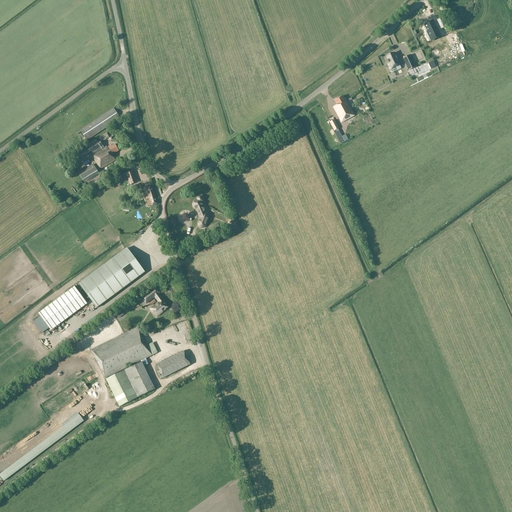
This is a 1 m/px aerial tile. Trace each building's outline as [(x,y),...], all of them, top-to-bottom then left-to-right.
[(433,22),(425,26),(430,36),(438,33),(433,22)] [(396,67),(397,70),(401,68),(394,53),(386,57),(392,69),(396,67)] [(411,55),(408,56),(404,58),(409,70),(416,67),(411,56),(411,55)] [(333,107),(341,123),(355,116),(345,98),(345,99),(343,96),(334,100),(337,105),(333,107)] [(114,108),(77,133),(78,134),(81,132),(87,142),(121,120),(114,108)] [(334,120),(329,122),(334,131),(333,132),(339,142),(340,144),(348,140),(348,139),(345,135),(342,137),(338,129),(339,128),(334,120)] [(98,142),(96,139),(86,145),(100,169),(115,160),(112,155),(119,151),(115,144),(112,147),(111,145),(105,149),(101,142),(109,138),(107,133),(99,138),(101,141),(98,142)] [(100,175),(94,165),(79,174),(85,185),(100,175)] [(124,174),(129,186),(137,183),(132,171),(124,174)] [(152,185),(143,188),(146,195),(145,196),(146,200),(150,198),(152,206),(158,204),(152,185)] [(202,202),(202,201),(203,201),(203,200),(203,199),(203,198),(202,198),(202,197),(201,197),(200,197),(199,197),(199,198),(198,198),(198,199),(198,200),(197,200),(196,200),(196,201),(195,201),(194,202),(194,203),(194,204),(194,205),(194,206),(194,207),(195,208),(196,209),(197,209),(197,210),(197,211),(197,212),(198,212),(198,213),(199,214),(199,215),(201,218),(199,223),(199,224),(199,225),(199,226),(200,227),(201,227),(201,228),(202,228),(203,228),(203,227),(204,227),(205,227),(205,226),(209,218),(209,217),(209,216),(209,215),(208,215),(208,214),(207,214),(207,213),(206,213),(205,213),(204,213),(204,212),(204,211),(204,210),(204,209),(203,208),(202,208),(202,207),(202,206),(203,206),(203,205),(203,204),(203,203),(202,203),(202,202)] [(236,227),(235,220),(231,221),(230,217),(227,218),(228,223),(231,223),(231,228),(236,227)] [(127,248),(79,284),(97,308),(145,272),(127,248)] [(75,287),(39,314),(51,331),(87,304),(75,287)] [(156,287),(142,298),(146,304),(155,297),(159,303),(151,309),(153,313),(154,312),(157,316),(166,309),(168,307),(163,301),(164,300),(159,294),(161,293),(156,287)] [(105,378),(141,361),(142,362),(106,380),(119,406),(155,389),(144,367),(146,366),(149,364),(146,358),(152,356),(138,327),(91,350),(105,378)] [(157,364),(164,378),(190,365),(183,351),(157,364)] [(52,386),(60,391),(64,385),(57,379),(52,386)] [(78,415),(0,473),(0,476),(3,481),(83,421),(78,415)]
